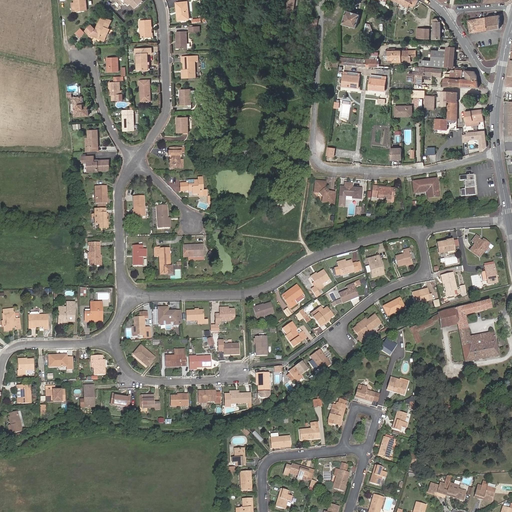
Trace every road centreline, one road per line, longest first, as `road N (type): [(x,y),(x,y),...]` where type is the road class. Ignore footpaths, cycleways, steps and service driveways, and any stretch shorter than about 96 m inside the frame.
road 1 (residential): [(499,152),(408,173),(323,169),(312,154),(323,0)]
road 2 (residential): [(417,229),(314,256),(251,293),(131,295)]
road 3 (residential): [(417,229),(425,271),(371,299),(339,327),(335,340),(349,353)]
road 4 (residential): [(137,161),(168,102),(160,0)]
road 5 (residential): [(243,372),(139,379),(107,341)]
road 6 (residential): [(131,295),(122,288),(118,206),(120,185),(137,161)]
road 7 (residential): [(107,341),(14,348),(0,377)]
road 8 (residential): [(343,448),(270,467),(268,511)]
